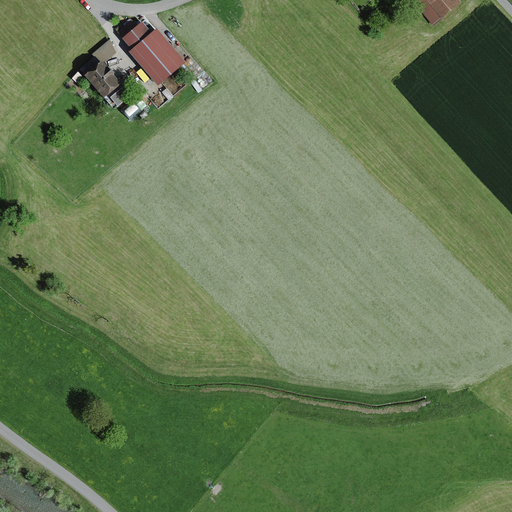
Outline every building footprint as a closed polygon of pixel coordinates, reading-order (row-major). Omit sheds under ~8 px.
[(460,0),(411,0),(434,26),(463,2),(460,0)] [(132,20),(117,32),(132,49),(128,52),(158,86),(186,62),(157,28),(151,33),(143,23),(138,27),(132,20)] [(102,61),(104,63),(117,53),(110,39),(92,54),(94,57),(80,69),(84,75),(102,61)] [(84,75),(104,98),(121,84),(114,75),(115,75),(108,66),(107,67),(104,63),(102,61),(84,75)] [(122,88),(111,98),(118,106),(129,97),(122,88)]
